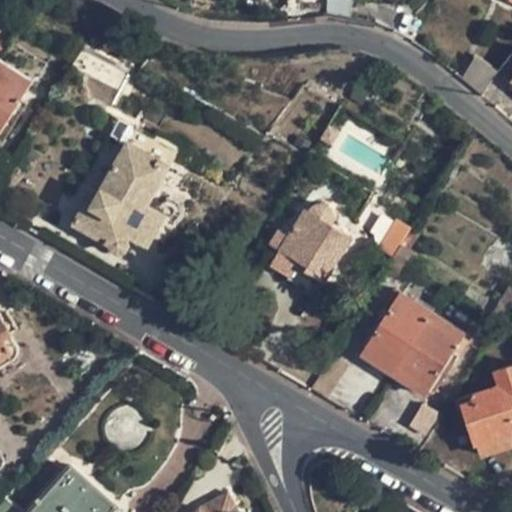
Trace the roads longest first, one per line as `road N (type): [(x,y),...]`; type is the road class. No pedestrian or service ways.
road 1 (residential): [(122,0),(201,36),(239,41),(328,32),(382,44),(435,73),(511,139)]
road 2 (residential): [(0,236),(281,396)]
road 3 (residential): [(281,396),(482,511)]
road 4 (residential): [(281,396),(278,464),(302,511)]
